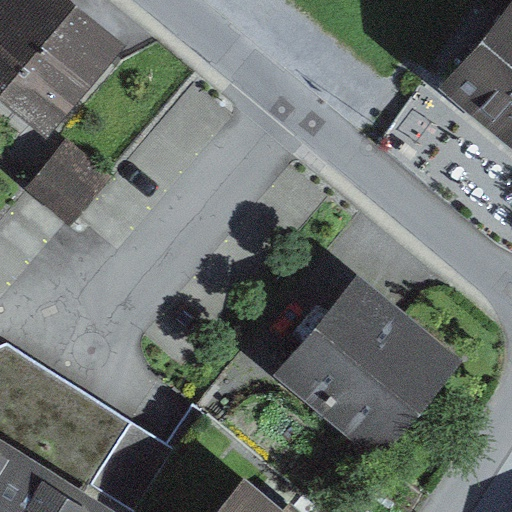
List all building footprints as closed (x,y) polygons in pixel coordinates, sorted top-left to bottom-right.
[(66,0),(15,0),(0,19),(0,80),(46,117),(111,36),(66,0)] [(511,0),(489,0),(439,62),(511,120),(511,0)] [(292,369),(380,439),(445,357),(357,287),(292,369)] [(0,426),(0,511),(118,511),(126,499),(0,426)] [(193,511),(294,511),(235,462),(193,511)]
